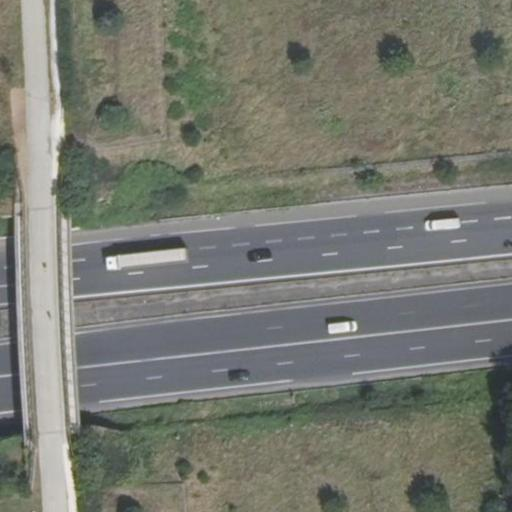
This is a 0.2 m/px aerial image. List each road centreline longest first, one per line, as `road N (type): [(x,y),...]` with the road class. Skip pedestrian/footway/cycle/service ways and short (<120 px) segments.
road 1 (motorway): [(0,365),(53,352),(511,303)]
road 2 (trunk): [(511,236),(0,287)]
road 3 (trunk): [(0,387),(511,338)]
road 4 (unclassified): [(56,511),(32,0)]
